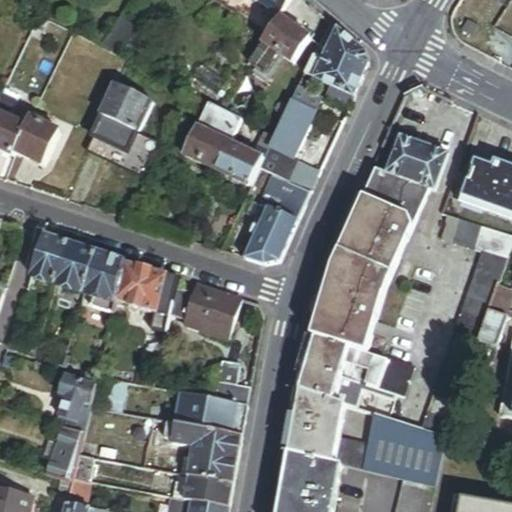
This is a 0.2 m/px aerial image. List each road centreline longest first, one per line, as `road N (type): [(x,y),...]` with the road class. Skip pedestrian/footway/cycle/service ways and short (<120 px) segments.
road 1 (residential): [(0,203),(294,300)]
road 2 (tertiary): [(294,300),(405,49)]
road 3 (tertiary): [(255,511),(294,300)]
